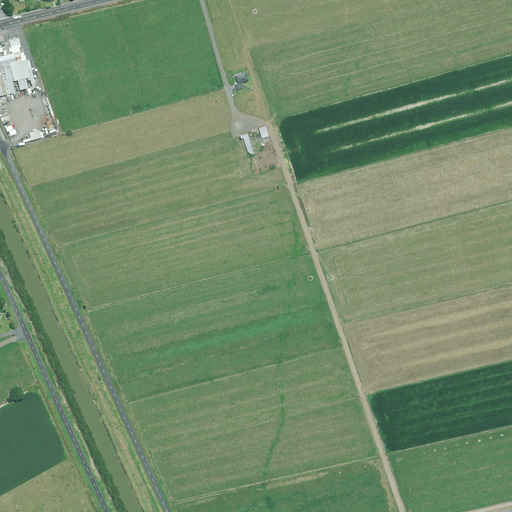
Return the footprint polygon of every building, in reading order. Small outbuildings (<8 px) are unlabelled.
[(0,96),(15,93),(13,82),(17,81),(20,90),(29,88),(27,79),(27,78),(28,81),(30,80),(33,89),(37,88),(30,60),(26,61),(24,52),(20,53),(19,48),(21,47),(19,38),(9,40),(12,53),(0,56),(0,54),(0,52),(3,52),(2,48),(0,48),(0,96)] [(249,80),(246,72),(235,76),(237,83),(235,84),(237,90),(244,87),(242,83),(249,80)] [(56,125),(28,133),(31,141),(58,133),(56,125)] [(262,139),(269,136),(266,126),(259,128),(262,139)] [(255,154),(248,134),(240,136),(241,139),(244,138),(248,152),(250,154),(255,154)]
